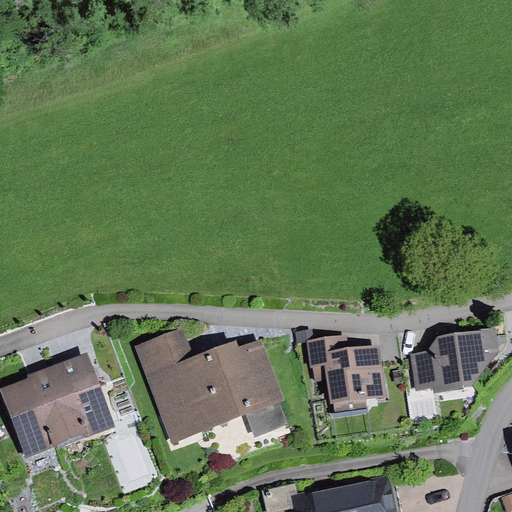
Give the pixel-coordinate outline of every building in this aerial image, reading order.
[(199,358),(187,327),(134,348),(174,447),(246,417),(255,439),(287,426),(279,406),(284,404),(259,342),(240,350),(237,343),(199,358)] [(426,354),(411,356),(417,392),(469,390),(501,355),(495,330),(438,340),(426,354)] [(347,337),(307,343),(310,367),(325,365),(332,409),(391,401),(384,348),(349,353),(347,337)] [(33,381),(2,392),(28,462),(117,429),(89,354),(31,376),(33,381)] [(295,485),(263,492),(266,511),(282,511),(293,510),(293,511),(400,511),(394,478),(298,498),(295,485)]
